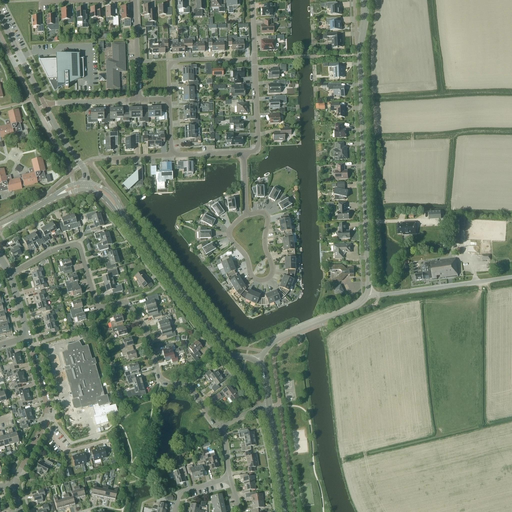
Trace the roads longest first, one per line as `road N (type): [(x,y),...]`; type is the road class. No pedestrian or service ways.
road 1 (residential): [(219,425),(189,386),(160,381),(144,326),(125,301),(97,309),(78,246),(9,274)]
road 2 (residential): [(367,292),(361,42)]
road 3 (residential): [(242,217),(230,238),(253,277),(268,277),(266,217),(246,215)]
road 4 (unclassified): [(14,486),(46,414),(28,337)]
road 5 (unclassified): [(367,292),(511,277)]
road 6 (unclassified): [(257,362),(277,338),(355,306),(367,292)]
road 7 (tertiary): [(204,323),(128,226)]
